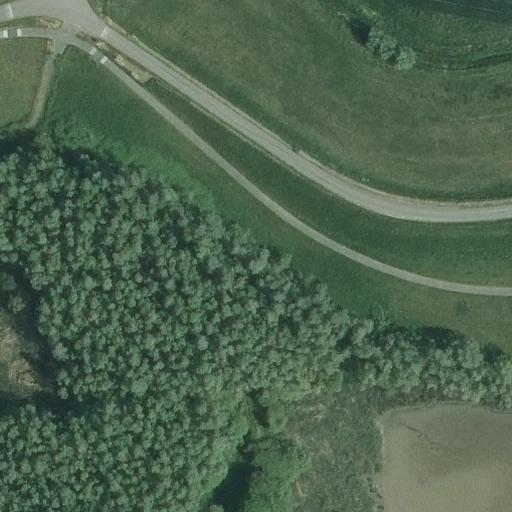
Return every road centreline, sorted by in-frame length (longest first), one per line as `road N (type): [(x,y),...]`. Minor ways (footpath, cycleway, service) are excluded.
road 1 (unclassified): [(53,6),(78,14),(368,202),(460,215),(511,210)]
road 2 (unknown): [(0,140),(34,124),(64,35)]
